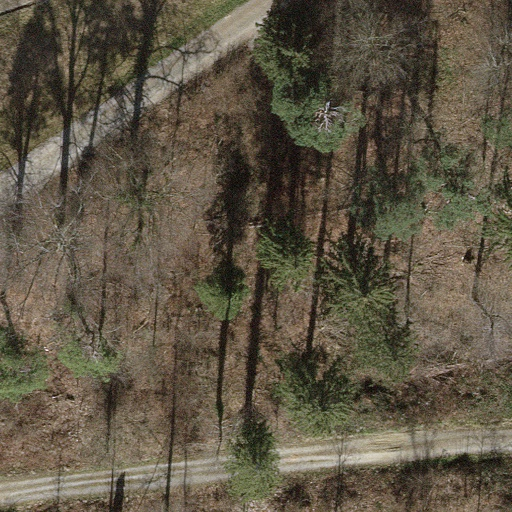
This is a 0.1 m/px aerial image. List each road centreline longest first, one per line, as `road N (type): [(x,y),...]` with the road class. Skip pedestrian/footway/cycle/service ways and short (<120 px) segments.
road 1 (track): [(511,439),(0,492)]
road 2 (track): [(304,0),(0,221)]
